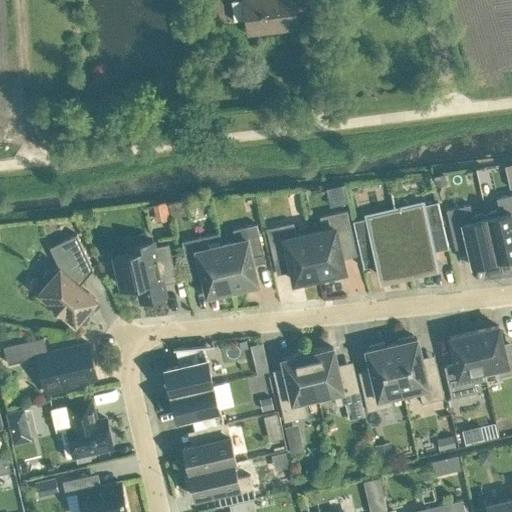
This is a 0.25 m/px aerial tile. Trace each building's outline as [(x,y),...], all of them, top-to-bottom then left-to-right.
[(231,0),(234,19),(246,18),(248,32),(296,26),(295,14),(309,12),(307,0),(231,0)] [(446,184),(444,174),(434,176),(436,186),(446,184)] [(499,208),(485,212),(496,259),(511,254),(511,192),(496,197),(499,208)] [(183,208),(182,200),(168,203),(169,210),(183,208)] [(437,200),(395,210),(408,268),(437,262),(436,260),(435,260),(433,250),(448,247),(437,200)] [(170,218),(166,201),(152,204),(156,221),(170,218)] [(496,259),(485,212),(471,215),(469,203),(446,208),(453,240),(465,237),(471,264),(496,259)] [(322,228),(309,231),(319,275),(324,273),(325,277),(341,273),(340,270),(344,269),(338,243),(353,239),(346,209),(319,215),(322,228)] [(395,210),(352,219),(363,266),(378,263),(380,273),(379,273),(380,275),(408,268),(395,210)] [(319,275),(309,231),(296,234),(293,221),(266,227),(273,257),(288,254),(294,280),(298,279),(299,283),(314,279),(314,276),(319,275)] [(235,240),(221,243),(232,288),(257,282),(251,255),(263,252),(256,222),(232,228),(235,240)] [(232,288),(221,243),(219,231),(181,240),(188,270),(200,267),(206,293),(232,288)] [(51,302),(50,304),(50,306),(50,308),(50,309),(51,311),(53,312),(55,314),(56,314),(58,314),(60,314),(61,313),(63,311),(75,322),(96,298),(80,284),(81,282),(92,268),(76,234),(50,246),(59,266),(44,271),(47,281),(39,291),(51,302)] [(130,251),(114,255),(121,285),(137,282),(141,299),(165,293),(161,276),(175,273),(168,242),(154,245),(153,240),(128,245),(130,251)] [(498,324),(475,330),(484,369),(496,366),(498,375),(511,371),(511,347),(504,349),(498,324)] [(484,369),(475,330),(449,335),(455,362),(444,365),(451,396),(476,390),(474,381),(486,378),(484,369)] [(398,341),(391,343),(403,391),(418,388),(421,401),(444,396),(436,361),(423,364),(417,337),(414,338),(413,334),(397,337),(398,341)] [(96,375),(88,342),(47,352),(43,336),(3,345),(7,362),(37,355),(46,391),(66,387),(65,382),(96,375)] [(247,346),(245,339),(238,341),(240,348),(247,346)] [(266,339),(255,340),(259,366),(269,365),(266,339)] [(403,391),(391,343),(385,344),(384,340),(368,344),(369,348),(366,349),(372,376),(360,379),(367,410),(390,404),(388,395),(403,391)] [(165,367),(171,393),(212,383),(204,346),(213,345),(213,343),(173,347),(173,348),(176,348),(179,364),(165,367)] [(313,347),(306,348),(317,395),(333,391),(336,403),(361,398),(353,364),(338,367),(333,346),(327,346),(323,346),(319,346),(313,347)] [(317,395),(306,348),(301,350),(294,352),(287,355),(282,358),(288,383),(276,386),(284,420),(305,415),(301,398),(317,395)] [(212,383),(171,393),(177,418),(191,415),(194,428),(223,422),(220,407),(218,407),(212,383)] [(273,407),(270,396),(259,398),(262,410),(273,407)] [(67,403),(50,407),(55,430),(59,429),(66,457),(74,455),(113,446),(106,417),(96,419),(91,397),(67,403)] [(15,411),(19,429),(30,426),(26,409),(15,411)] [(287,421),(292,448),(306,446),(301,419),(287,421)] [(183,446),(189,471),(236,460),(230,435),(229,435),(226,421),(199,428),(201,439),(199,442),(183,446)] [(480,425),(462,429),(465,442),(483,438),(480,425)] [(437,447),(434,434),(419,438),(422,451),(437,447)] [(411,454),(408,440),(377,447),(380,461),(411,454)] [(460,467),(457,454),(447,456),(450,470),(460,467)] [(236,460),(189,471),(195,496),(220,490),(223,504),(255,497),(250,473),(237,476),(234,462),(236,461),(236,460)] [(93,487),(90,473),(62,480),(65,494),(77,491),(82,511),(128,511),(121,480),(93,487)] [(58,491),(54,476),(47,478),(50,492),(58,491)] [(511,496),(486,503),(487,511),(511,511),(511,479),(511,480),(511,483),(511,496)] [(384,511),(386,511),(383,495),(368,499),(370,511),(384,511)] [(465,511),(462,497),(449,501),(424,506),(425,511),(465,511)] [(239,511),(237,501),(229,503),(230,511),(239,511)]
